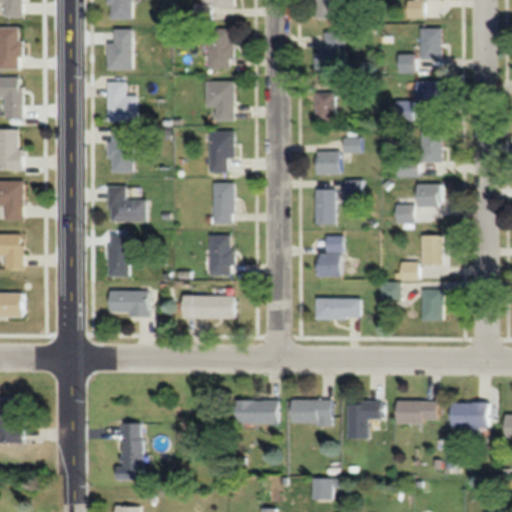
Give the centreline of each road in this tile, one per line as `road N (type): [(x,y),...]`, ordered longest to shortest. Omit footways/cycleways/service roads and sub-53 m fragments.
road 1 (residential): [(67,0),(72,511)]
road 2 (residential): [(511,360),(0,364)]
road 3 (residential): [(484,0),(486,360)]
road 4 (residential): [(275,0),(277,358)]
